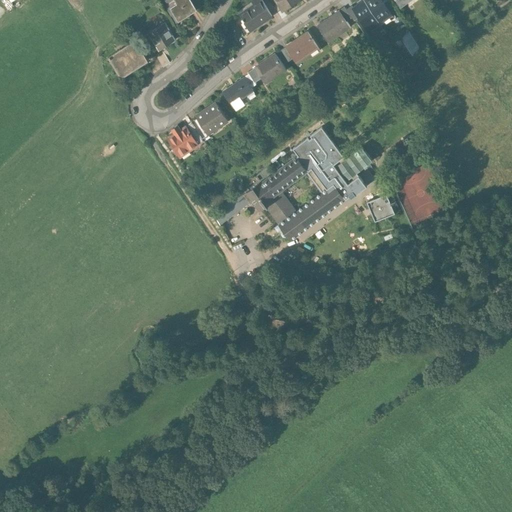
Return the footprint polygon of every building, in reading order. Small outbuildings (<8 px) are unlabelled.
[(198,8),(193,0),(175,0),(177,3),(171,7),(180,20),(198,8)] [(266,4),(262,0),(250,0),(253,4),(240,13),(245,20),(252,30),(273,16),(272,14),(266,4)] [(277,12),(282,8),(276,0),(268,0),(270,1),(277,12)] [(298,0),(276,0),(282,8),(284,11),(298,0)] [(368,29),(380,20),(365,0),(358,0),(351,5),(358,15),(368,29)] [(365,0),(380,20),(382,23),(393,15),(382,0),(365,0)] [(272,14),(277,12),(270,1),(266,4),(272,14)] [(358,15),(351,5),(350,4),(346,8),(351,15),(353,18),(358,15)] [(339,8),(346,19),(351,15),(346,8),(344,5),(339,8)] [(339,8),(338,7),(316,22),(328,40),(350,25),(346,19),(339,8)] [(246,34),(252,30),(245,20),(239,24),(246,34)] [(177,38),(166,22),(149,33),(160,50),(177,38)] [(230,30),(236,39),(243,35),(237,25),(230,30)] [(318,45),(307,28),(284,44),(285,45),(292,56),(295,60),(318,45)] [(410,31),(401,36),(412,54),(421,48),(410,31)] [(150,59),(137,38),(109,56),(122,77),(150,59)] [(292,56),(285,45),(281,48),(288,59),(292,56)] [(286,68),(274,51),(253,65),(254,66),(261,76),(264,82),(286,68)] [(163,53),(157,57),(164,67),(170,62),(163,53)] [(146,65),(154,74),(164,67),(157,57),(146,65)] [(255,80),(261,76),(254,66),(248,70),(249,71),(255,80)] [(255,80),(249,71),(243,75),(250,86),(256,83),(255,80)] [(250,86),(243,75),(221,90),(232,107),(237,103),(236,101),(252,90),(250,86)] [(228,119),(215,100),(193,114),(195,116),(206,134),(228,119)] [(206,134),(195,116),(189,120),(189,121),(200,138),(206,134)] [(189,121),(185,124),(196,142),(201,139),(200,138),(189,121)] [(196,142),(185,124),(179,128),(176,123),(169,129),(172,132),(164,137),(177,157),(198,144),(196,142)] [(298,155),(297,155),(261,183),(260,182),(246,193),(252,202),(260,212),(266,206),(280,223),(279,225),(274,228),(276,231),(278,233),(282,229),(281,232),(284,235),(287,235),(291,240),(350,195),(351,197),(356,194),(355,192),(356,191),(366,183),(357,172),(365,166),(373,160),(362,146),(346,158),(322,126),(293,148),(298,155)] [(374,177),(365,166),(357,172),(366,183),(374,177)] [(367,186),(366,183),(356,191),(355,192),(356,194),(357,193),(367,186)] [(246,193),(226,208),(214,217),(219,226),(252,202),(246,193)] [(387,194),(367,202),(375,222),(395,214),(393,210),(396,209),(391,197),(388,198),(387,194)]
